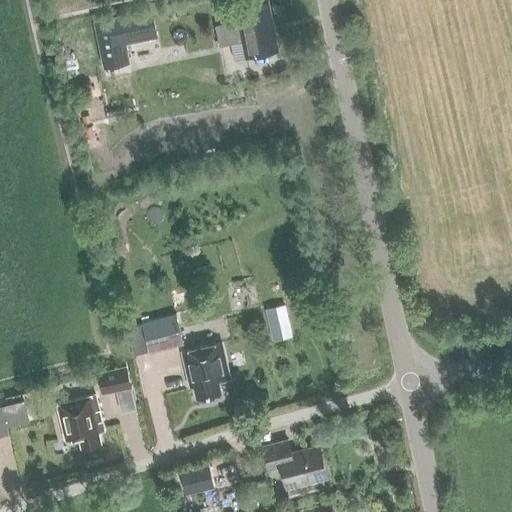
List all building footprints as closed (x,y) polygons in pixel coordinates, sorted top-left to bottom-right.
[(276,49),(267,2),(236,8),(239,21),(215,26),(219,46),(243,41),(245,56),(276,49)] [(118,15),(94,20),(104,65),(128,60),(124,43),(141,40),(135,12),(118,15)] [(264,281),(268,299),(284,297),(280,278),(264,281)] [(322,310),(319,298),(302,301),(305,314),(322,310)] [(149,352),(182,343),(174,314),(141,323),(142,324),(126,329),(133,356),(149,351),(149,352)] [(242,329),(239,317),(223,321),(226,333),(242,329)] [(273,339),(292,335),(289,326),(270,330),(273,339)] [(221,341),(181,350),(189,385),(193,384),(196,396),(219,391),(217,379),(227,377),(228,381),(229,381),(221,341)] [(124,366),(97,373),(102,392),(129,386),(124,366)] [(78,436),(81,447),(100,442),(98,432),(104,430),(95,394),(56,403),(65,439),(78,436)] [(24,400),(0,405),(0,435),(8,434),(6,426),(29,421),(24,400)] [(261,446),(267,468),(281,464),(289,495),(323,486),(320,475),(326,474),(318,446),(290,453),(287,439),(261,446)] [(180,471),(185,493),(213,487),(208,464),(180,471)]
